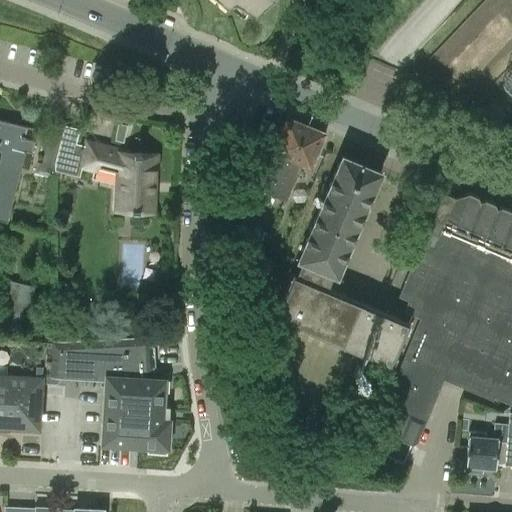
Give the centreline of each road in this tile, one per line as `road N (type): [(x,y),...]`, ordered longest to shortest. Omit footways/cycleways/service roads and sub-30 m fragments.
road 1 (residential): [(216,488),(190,319),(188,223),(201,115)]
road 2 (residential): [(511,186),(216,60)]
road 3 (residential): [(201,115),(0,70)]
road 4 (residential): [(419,511),(216,488)]
road 5 (residential): [(216,60),(61,0)]
road 6 (residential): [(157,486),(0,475)]
